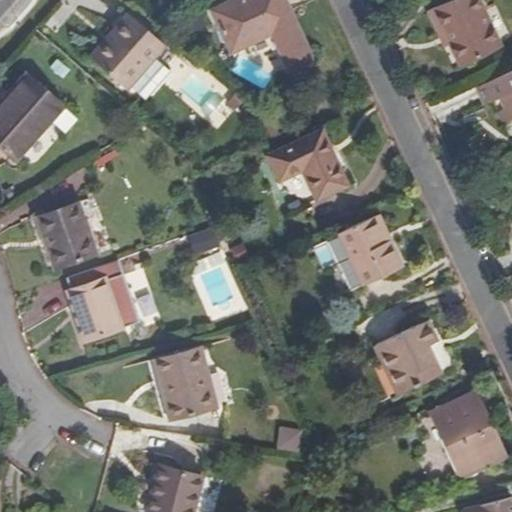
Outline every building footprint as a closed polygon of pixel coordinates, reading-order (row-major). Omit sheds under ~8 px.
[(294,80),(318,68),(284,0),(253,0),(215,18),(234,60),(275,41),(294,80)] [(450,35),(456,47),(467,70),(506,52),(482,0),(469,0),(433,16),(443,39),(450,35)] [(170,48),(133,15),(91,59),(129,93),(134,87),(148,100),(174,73),(159,60),(170,48)] [(448,51),(456,47),(450,35),(443,39),(448,51)] [(0,110),(0,142),(16,157),(65,105),(29,72),(16,86),(19,89),(0,110)] [(511,79),(483,92),(491,110),(507,102),(511,113),(503,117),(508,131),(511,129),(511,79)] [(16,86),(0,103),(0,110),(19,89),(16,86)] [(315,198),(348,183),(323,130),(266,155),(277,180),(302,169),(315,198)] [(39,218),(46,237),(50,235),(63,268),(100,255),(82,202),(39,218)] [(341,232),(365,285),(405,266),(380,214),(341,232)] [(50,235),(46,237),(58,270),(63,268),(50,235)] [(67,287),(73,306),(79,304),(83,315),(76,317),(84,340),(123,328),(103,265),(67,278),(70,287),(67,287)] [(79,304),(73,306),(76,317),(83,315),(79,304)] [(379,343),(403,393),(445,373),(432,345),(441,341),(431,318),(379,343)] [(152,358),(160,389),(165,388),(173,418),(216,406),(201,346),(152,358)] [(165,388),(160,389),(168,419),(173,418),(165,388)] [(432,411),(464,479),(511,457),(480,389),(432,411)] [(159,464),(152,494),(156,495),(164,465),(159,464)] [(156,495),(152,494),(147,511),(193,511),(202,474),(164,465),(156,495)] [(511,511),(511,496),(462,506),(463,511),(511,511)]
